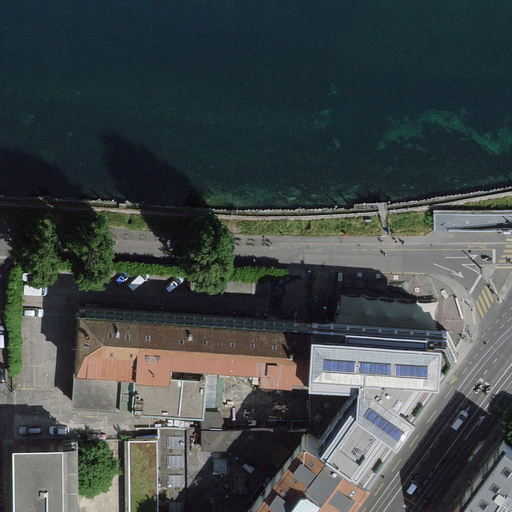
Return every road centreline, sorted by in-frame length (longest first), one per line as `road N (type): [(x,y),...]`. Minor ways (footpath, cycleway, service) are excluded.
road 1 (residential): [(0,244),(421,253)]
road 2 (residential): [(421,253),(461,274),(484,298),(493,332),(486,386)]
road 3 (secondary): [(415,484),(486,386)]
